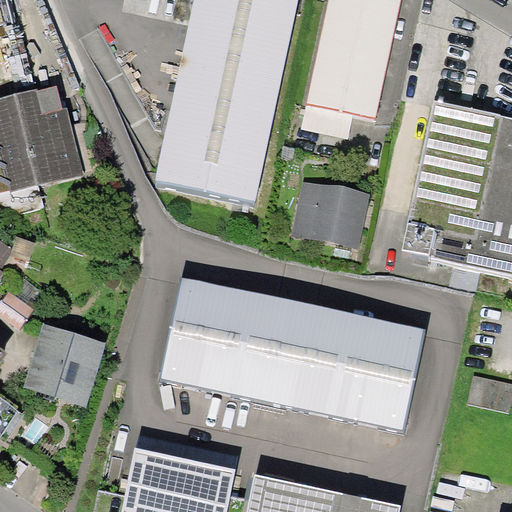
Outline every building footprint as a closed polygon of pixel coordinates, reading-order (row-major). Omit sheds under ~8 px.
[(297,0),(195,0),(156,181),(255,207),(297,0)] [(400,0),(327,0),(300,129),(349,139),(354,116),(375,120),(400,0)] [(57,86),(37,91),(43,114),(63,109),(57,86)] [(37,91),(37,89),(0,97),(0,192),(10,190),(11,192),(38,185),(84,174),(67,108),(63,109),(43,114),(37,91)] [(476,237),(501,115),(434,101),(404,250),(431,255),(436,229),(476,237)] [(511,117),(501,115),(476,237),(436,229),(431,255),(430,258),(511,274),(511,117)] [(370,195),(303,181),(292,235),(359,249),(370,195)] [(0,218),(44,207),(38,185),(11,192),(10,190),(0,192),(0,218)] [(17,237),(13,250),(10,254),(29,261),(34,243),(17,237)] [(0,240),(0,276),(3,272),(0,269),(10,254),(13,250),(0,240)] [(426,329),(183,277),(161,379),(404,430),(426,329)] [(8,291),(0,303),(0,316),(20,330),(34,309),(8,291)] [(44,323),(24,387),(63,400),(86,407),(107,343),(44,323)] [(511,383),(473,376),(467,404),(508,413),(511,395),(511,383)] [(0,436),(18,410),(0,397),(0,436)] [(226,511),(236,469),(135,447),(121,511),(226,511)] [(400,511),(401,506),(255,474),(246,511),(400,511)]
